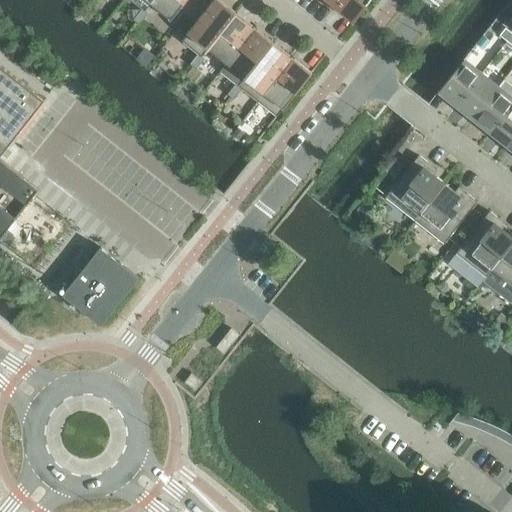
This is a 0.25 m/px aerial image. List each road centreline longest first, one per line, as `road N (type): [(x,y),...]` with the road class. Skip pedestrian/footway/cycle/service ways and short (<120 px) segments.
road 1 (residential): [(221,270),(511,508)]
road 2 (tertiary): [(221,270),(371,73)]
road 3 (residential): [(371,73),(511,184)]
road 4 (tertiary): [(118,390),(221,270)]
